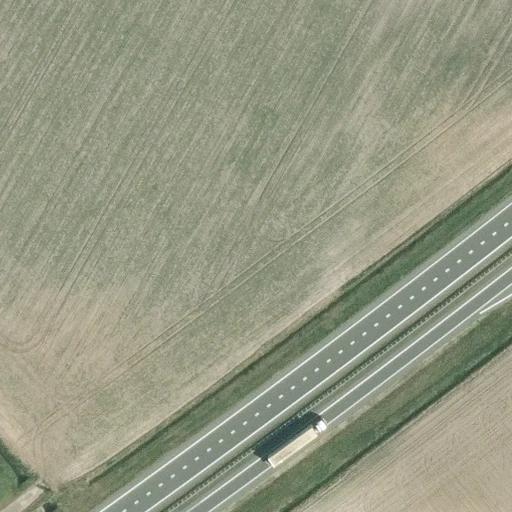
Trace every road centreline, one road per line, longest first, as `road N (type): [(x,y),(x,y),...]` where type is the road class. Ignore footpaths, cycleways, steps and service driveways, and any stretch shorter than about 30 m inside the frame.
road 1 (trunk): [(511,221),(128,511)]
road 2 (trunk): [(194,511),(511,271)]
